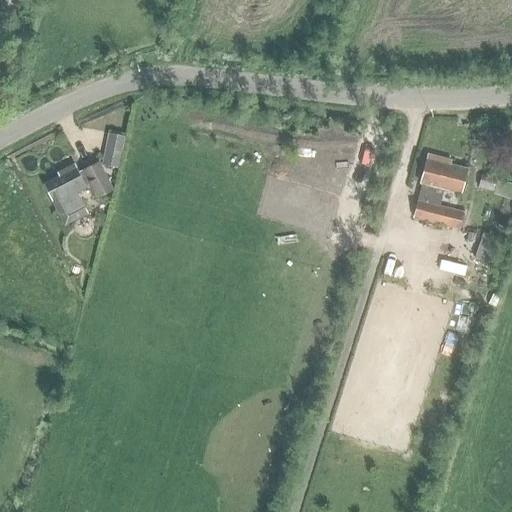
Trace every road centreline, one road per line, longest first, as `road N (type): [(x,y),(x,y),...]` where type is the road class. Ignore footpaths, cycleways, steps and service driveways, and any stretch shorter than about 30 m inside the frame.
road 1 (unclassified): [(293,511),(412,136),(415,99)]
road 2 (tertiary): [(415,99),(202,77),(131,80),(0,140)]
